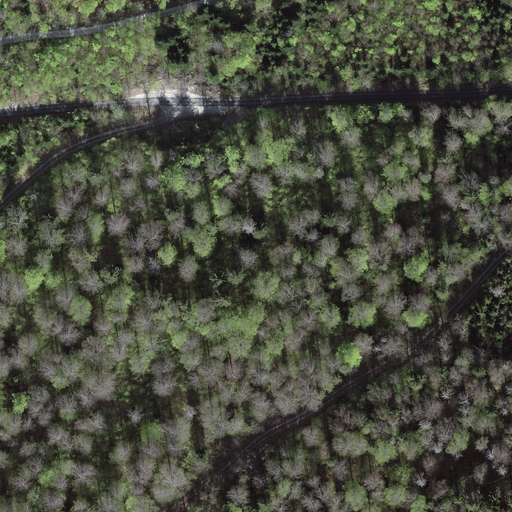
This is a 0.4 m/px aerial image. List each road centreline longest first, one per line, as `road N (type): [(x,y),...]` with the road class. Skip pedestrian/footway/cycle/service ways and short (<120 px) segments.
road 1 (unclassified): [(0,111),(511,89)]
road 2 (track): [(170,511),(253,443),(422,343),(511,246)]
road 3 (track): [(225,100),(60,153),(0,205)]
road 4 (track): [(0,40),(85,30),(211,0)]
